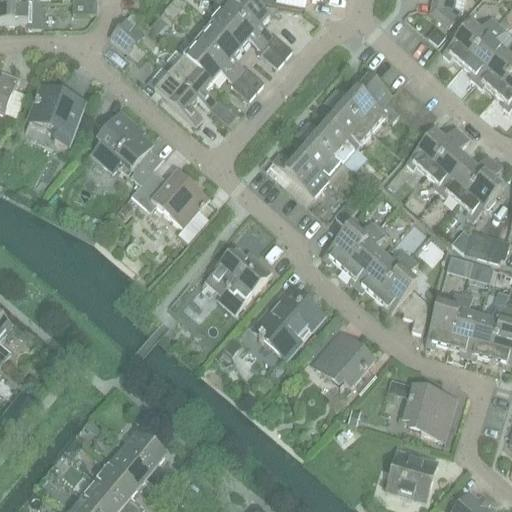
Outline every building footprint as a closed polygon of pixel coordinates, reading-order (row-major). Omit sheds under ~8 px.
[(72,0),(72,8),(97,8),(97,0),(72,0)] [(217,5),(286,64),(293,56),(275,40),(274,42),(262,32),(271,22),(245,0),(238,0),(231,9),(228,6),(221,0),(217,5)] [(277,0),(277,6),(305,12),(307,2),(309,3),(309,0),(346,0),(348,0),(347,0),(277,0)] [(434,0),(432,18),(456,12),(457,0),(465,0),(466,0),(465,0),(434,0)] [(212,30),(242,56),(250,46),(262,56),(260,58),(278,73),(286,64),(217,5),(212,10),(222,19),(212,30)] [(0,28),(28,29),(28,33),(45,34),(45,14),(41,14),(42,7),(0,6),(0,28)] [(72,20),(97,20),(97,8),(72,8),(72,20)] [(467,22),(456,12),(432,18),(453,37),(467,22)] [(452,61),(462,70),(499,29),(492,23),(481,35),(471,26),(443,59),(449,64),(452,61)] [(118,34),(136,50),(144,41),(126,25),(118,34)] [(499,29),(462,70),(474,80),(471,83),(476,87),(504,55),(495,47),(506,35),(499,29)] [(195,44),(257,97),(265,89),(247,73),(245,75),(234,65),(242,56),(212,30),(202,42),(199,39),(195,44)] [(120,69),(129,59),(136,50),(118,34),(110,43),(105,50),(104,54),(104,55),(120,69)] [(184,63),(214,89),(221,80),(232,90),(231,91),(249,107),(257,97),(195,44),(190,49),(194,52),(184,63)] [(511,61),(504,55),(476,87),(481,92),(484,89),(495,98),(511,79),(511,61)] [(200,105),(199,106),(210,116),(217,108),(206,98),(214,89),(184,63),(175,74),(171,71),(166,66),(161,72),(166,76),(170,80),(170,79),(200,105)] [(0,118),(5,121),(19,85),(1,78),(0,81),(0,118)] [(192,114),(199,106),(200,105),(170,79),(170,80),(161,90),(155,96),(196,132),(203,124),(192,114)] [(511,79),(495,98),(506,108),(503,111),(509,116),(511,112),(511,79)] [(331,101),(372,137),(386,122),(393,127),(399,120),(395,117),(385,108),(392,101),(370,81),(349,105),(337,94),(331,101)] [(385,108),(395,117),(411,99),(401,90),(392,101),(385,108)] [(68,153),(85,109),(42,93),(29,127),(58,138),(55,147),(68,153)] [(411,99),(395,117),(399,120),(404,125),(420,107),(411,99)] [(337,119),(329,128),(358,154),(372,137),(331,101),(325,108),(337,119)] [(420,107),(404,125),(413,133),(429,114),(420,107)] [(429,114),(413,133),(423,141),(438,123),(429,114)] [(113,179),(118,173),(124,166),(136,177),(130,183),(140,192),(154,176),(164,164),(135,139),(139,135),(121,119),(98,146),(102,149),(92,160),(113,179)] [(302,134),(351,177),(352,176),(344,169),(358,154),(329,128),(321,137),(309,127),(302,134)] [(416,170),(427,180),(463,139),(456,132),(445,145),(435,136),(407,168),(413,174),(416,170)] [(300,160),(329,186),(337,193),(351,177),(302,134),(296,141),(308,151),(300,160)] [(463,139),(427,180),(437,189),(434,192),(440,197),(469,164),(459,156),(470,145),(463,139)] [(314,204),(329,186),(300,160),(292,170),(280,159),(273,168),(314,204)] [(469,164),(440,197),(445,202),(448,198),(459,208),(495,167),(488,161),(478,172),(469,164)] [(503,174),(495,167),(459,208),(469,217),(466,220),(473,226),(483,214),(486,217),(494,208),(491,206),(502,194),(492,185),(503,174)] [(168,189),(154,176),(140,192),(131,203),(146,216),(152,209),(182,235),(210,204),(179,177),(168,189)] [(365,187),(374,195),(382,186),(373,178),(365,187)] [(335,222),(344,230),(359,212),(350,204),(335,222)] [(118,216),(125,222),(134,212),(127,206),(118,216)] [(350,231),(322,263),(329,269),(332,266),(342,275),(379,234),(372,228),(361,240),(350,231)] [(379,234),(342,275),(353,284),(350,288),(356,292),(384,260),(375,252),(386,240),(379,234)] [(471,236),(464,259),(476,262),(483,239),(471,236)] [(483,239),(476,262),(490,266),(497,243),(483,239)] [(497,243),(490,266),(500,269),(501,264),(505,265),(510,247),(497,243)] [(239,248),(205,286),(222,301),(219,304),(235,319),(272,277),(239,248)] [(384,260),(356,292),(361,297),(364,294),(375,303),(411,262),(404,256),(393,268),(384,260)] [(451,261),(446,276),(469,283),(473,268),(451,261)] [(411,262),(375,303),(386,313),(383,316),(389,321),(397,312),(413,294),(417,289),(407,280),(418,268),(411,262)] [(473,268),(469,283),(489,289),(494,273),(473,268)] [(286,364),(323,322),(290,293),(253,335),(261,342),(260,344),(263,347),(265,345),(286,364)] [(413,294),(397,312),(404,318),(403,322),(414,325),(421,301),(413,294)] [(437,309),(425,351),(433,353),(434,348),(449,353),(464,300),(454,298),(450,313),(437,309)] [(464,300),(449,353),(462,356),(461,361),(468,363),(480,322),(468,318),(472,303),(464,300)] [(421,301),(414,325),(411,336),(422,339),(431,310),(421,301)] [(505,312),(490,365),(503,368),(502,373),(510,375),(511,367),(511,330),(509,330),(511,320),(511,308),(507,306),(505,312)] [(480,322),(468,363),(474,365),(475,360),(490,365),(505,312),(496,310),(492,325),(480,322)] [(0,369),(10,358),(0,349),(0,345),(12,331),(0,320),(0,369)] [(224,352),(233,360),(242,349),(232,341),(224,352)] [(351,393),(375,366),(353,347),(346,355),(334,345),(313,369),(331,385),(336,380),(351,393)] [(32,379),(24,389),(34,397),(42,387),(32,379)] [(444,445),(453,413),(439,409),(442,399),(414,391),(404,426),(423,431),(420,439),(444,445)] [(23,396),(10,411),(23,423),(36,407),(23,396)] [(352,416),(349,428),(356,430),(360,418),(352,416)] [(84,431),(85,432),(91,437),(97,431),(90,424),(84,431)] [(124,453),(166,489),(172,481),(158,470),(167,459),(138,435),(124,453)] [(344,435),(337,441),(342,447),(349,441),(344,435)] [(76,443),(69,452),(77,459),(84,450),(76,443)] [(110,469),(139,493),(147,484),(160,495),(166,489),(124,453),(110,469)] [(425,508),(437,468),(398,457),(386,497),(425,508)] [(96,486),(126,511),(141,511),(131,503),(139,493),(110,469),(96,486)] [(82,502),(93,511),(126,511),(96,486),(82,502)] [(486,511),(488,510),(481,504),(479,506),(471,498),(458,511),(486,511)] [(73,511),(93,511),(82,502),(73,511)]
